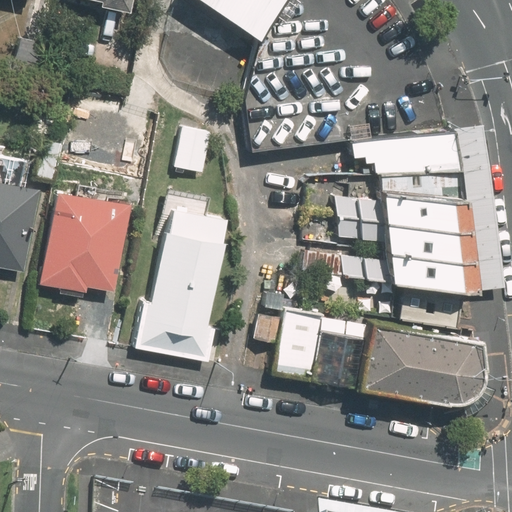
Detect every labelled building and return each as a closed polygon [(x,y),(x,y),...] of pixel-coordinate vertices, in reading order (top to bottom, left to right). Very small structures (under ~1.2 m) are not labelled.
[(95,0),(96,0),(95,7),(123,13),(125,0),(95,0)] [(191,0),(253,41),(280,0),(191,0)] [(39,37),(13,35),(9,68),(35,70),(39,37)] [(475,123),(445,128),(467,289),(497,285),(475,123)] [(207,130),(177,124),(170,166),(200,171),(207,130)] [(467,289),(445,128),(346,140),(348,155),(358,155),(360,162),(367,161),(367,172),(371,174),(373,202),(380,284),(398,286),(456,291),(468,292),(467,289)] [(57,142),(35,138),(29,179),(51,182),(57,142)] [(0,266),(19,270),(34,189),(0,182),(0,266)] [(82,286),(110,290),(123,202),(48,190),(33,283),(81,291),(82,286)] [(221,216),(166,207),(162,231),(159,231),(146,302),(142,302),(134,343),(201,355),(206,325),(202,324),(219,242),(216,241),(221,216)] [(456,291),(398,286),(395,318),(452,328),(456,291)] [(267,370),(307,377),(315,328),(317,313),(278,306),(267,370)] [(473,341),(359,322),(359,335),(350,385),(349,388),(436,404),(457,402),(469,394),(475,383),(477,367),(473,341)] [(307,377),(350,385),(359,335),(315,328),(307,377)] [(385,511),(311,499),(311,511),(385,511)]
